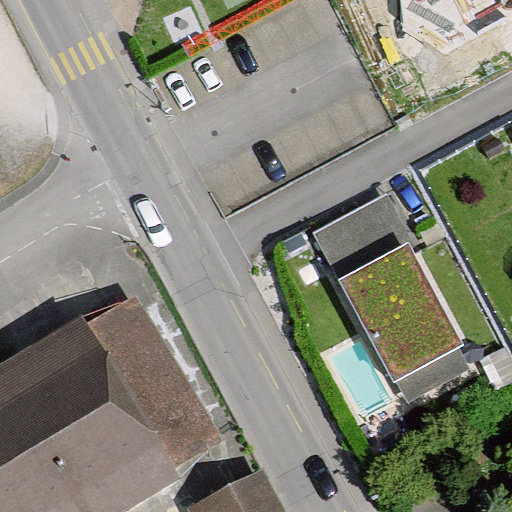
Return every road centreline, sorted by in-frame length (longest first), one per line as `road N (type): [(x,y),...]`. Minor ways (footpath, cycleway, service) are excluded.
road 1 (tertiary): [(325,511),(137,171)]
road 2 (tertiary): [(137,171),(46,0)]
road 3 (residential): [(137,171),(0,255)]
